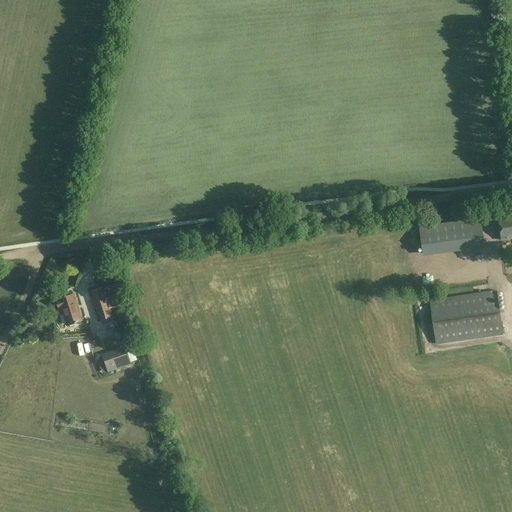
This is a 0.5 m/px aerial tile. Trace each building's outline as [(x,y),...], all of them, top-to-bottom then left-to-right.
[(511,238),(511,214),(498,217),(501,240),(511,238)] [(103,287),(90,291),(100,321),(113,317),(103,287)] [(496,290),(428,300),(436,345),(503,335),(496,290)] [(60,299),(56,301),(59,308),(62,307),(68,325),(82,321),(74,294),(60,299)] [(123,324),(117,331),(120,340),(129,342),(136,335),(133,326),(123,324)] [(35,328),(23,329),(24,337),(36,336),(35,328)] [(126,350),(103,358),(108,372),(131,363),(126,350)]
